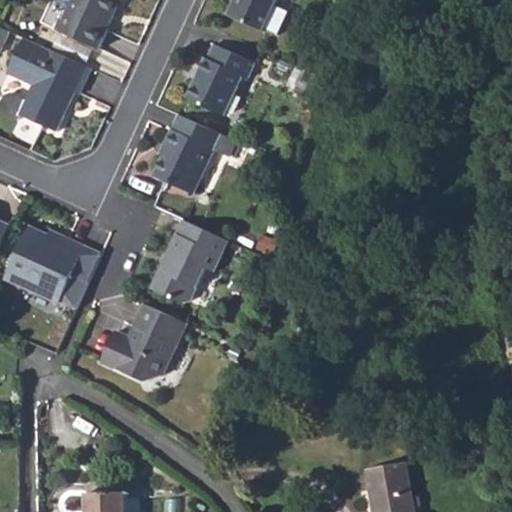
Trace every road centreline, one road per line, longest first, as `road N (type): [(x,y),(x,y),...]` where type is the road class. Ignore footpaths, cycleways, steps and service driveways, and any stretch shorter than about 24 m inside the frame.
road 1 (residential): [(30,511),(32,385),(47,378),(149,432),(229,496)]
road 2 (residential): [(0,159),(69,191),(97,186),(182,0)]
